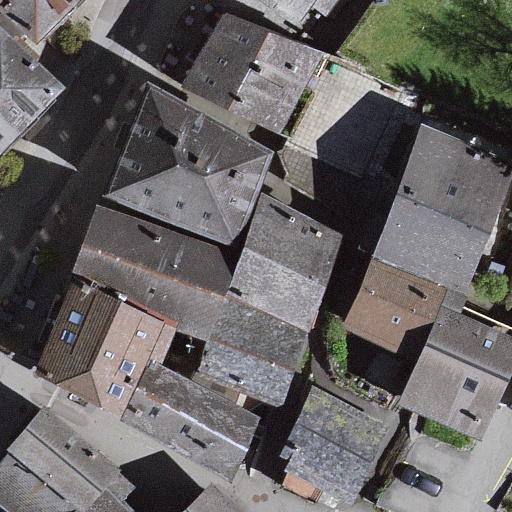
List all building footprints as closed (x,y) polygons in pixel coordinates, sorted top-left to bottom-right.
[(74,0),(0,0),(38,36),(74,0)] [(274,0),(297,18),(311,0),(274,0)] [(313,55),(228,14),(195,79),(280,121),(313,55)] [(0,148),(40,108),(60,88),(0,29),(0,28),(0,148)] [(401,99),(327,67),(294,144),(304,149),(288,186),(352,213),(401,99)] [(269,151),(152,89),(110,191),(232,243),(269,151)] [(509,164),(427,132),(379,252),(462,285),(509,164)] [(340,236),(264,197),(234,293),(305,321),(340,236)] [(277,399),(304,333),(227,302),(217,298),(233,258),(103,206),(77,270),(155,301),(151,312),(214,338),(202,368),(277,399)] [(443,290),(375,261),(351,318),(418,347),(443,290)] [(47,345),(35,370),(124,410),(230,464),(255,415),(147,360),(150,354),(162,359),(175,329),(75,284),(70,293),(47,345)] [(511,357),(511,339),(445,310),(405,401),(479,433),(511,357)] [(384,424),(317,392),(285,457),(298,463),(294,470),(349,497),(384,424)] [(72,434),(45,411),(13,452),(0,468),(0,497),(18,511),(130,511),(128,509),(119,500),(133,486),(88,448),(72,434)] [(230,511),(210,491),(188,511),(230,511)]
